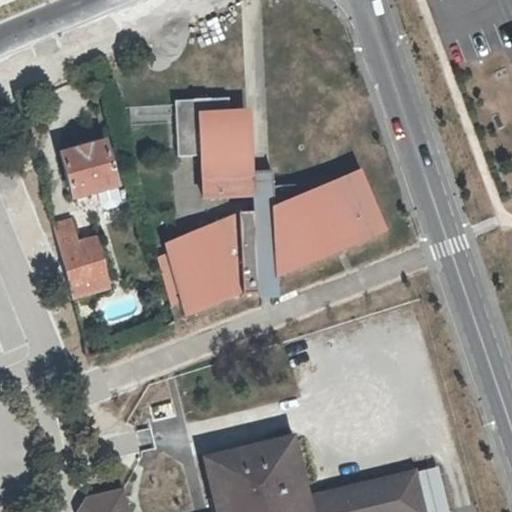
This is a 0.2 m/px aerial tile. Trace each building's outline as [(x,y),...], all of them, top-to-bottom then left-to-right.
[(227,98),(173,100),(175,153),(198,154),(199,197),(252,197),(252,211),(238,211),(163,242),(167,256),(158,259),(171,308),(179,304),(185,318),(243,293),(241,297),(257,296),(257,288),(256,275),(265,275),(276,274),(276,280),(388,231),(359,167),(273,201),(273,173),(262,173),(252,174),(249,107),(228,108),(227,98)] [(73,199),(118,188),(105,142),(61,155),(73,199)] [(72,297),(107,288),(111,286),(98,238),(80,244),(73,220),(52,225),(72,297)] [(109,296),(107,288),(72,297),(77,318),(98,313),(98,299),(109,296)] [(419,511),(411,476),(304,500),(299,502),(294,481),(299,480),(289,440),(200,462),(209,502),(215,500),(217,511),(121,511),(118,494),(84,502),(80,511),(419,511)] [(304,500),(299,480),(294,481),(299,502),(304,500)]
